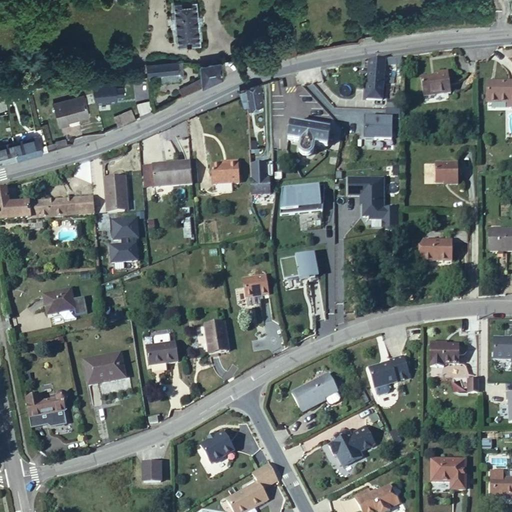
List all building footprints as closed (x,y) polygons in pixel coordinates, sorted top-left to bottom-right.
[(199,41),(194,0),(184,0),(173,1),(174,15),(175,29),(176,29),(177,43),(199,41)] [(247,66),(296,55),(295,47),(245,58),(247,66)] [(381,100),(384,73),(384,59),(370,62),(369,67),(367,100),(381,100)] [(183,76),(181,61),(146,65),(148,75),(160,74),(178,72),(178,77),(183,76)] [(222,77),(220,61),(199,64),(201,78),(179,89),(182,96),(201,86),(222,77)] [(178,77),(178,72),(160,74),(161,84),(179,81),(178,77)] [(451,93),(447,72),(437,73),(438,76),(421,78),(423,97),(451,93)] [(511,107),(511,82),(497,82),(497,86),(488,86),(488,102),(508,102),(508,107),(511,107)] [(262,104),(259,85),(239,91),(243,106),(246,105),(247,109),(262,104)] [(18,97),(16,88),(6,89),(8,98),(18,97)] [(27,96),(26,88),(16,88),(18,97),(27,96)] [(89,116),(84,96),(53,103),(59,126),(69,124),(68,121),(89,116)] [(400,101),(387,100),(387,110),(400,110),(400,101)] [(135,119),(131,110),(114,118),(118,127),(135,119)] [(400,110),(387,110),(386,110),(386,119),(383,119),(383,120),(376,120),(376,119),(365,119),(365,140),(392,140),(392,128),(400,128),(400,110)] [(327,147),(330,131),(291,124),(288,140),(301,143),(299,150),(300,152),(300,153),(301,155),(302,156),(305,157),(307,157),(309,157),(310,156),(312,154),(313,153),(313,151),(315,145),(327,147)] [(40,152),(39,147),(36,136),(13,143),(16,159),(40,152)] [(67,145),(65,139),(55,141),(55,143),(56,148),(67,145)] [(0,163),(16,159),(13,143),(0,146),(0,163)] [(192,184),(190,162),(153,165),(154,187),(192,184)] [(238,183),(237,162),(228,162),(228,165),(212,166),(213,185),(238,183)] [(458,185),(458,163),(435,164),(436,184),(445,184),(450,184),(449,185),(458,185)] [(251,165),(252,196),(270,195),(269,178),(266,178),(266,164),(251,165)] [(126,196),(125,177),(104,179),(107,213),(125,211),(124,196),(126,196)] [(383,179),(348,179),(348,196),(360,196),(363,201),(363,217),(369,217),(369,220),(383,220),(383,179)] [(324,187),(282,191),(280,216),(322,212),(324,187)] [(94,214),(93,198),(49,201),(9,206),(8,195),(0,196),(0,222),(51,217),(94,214)] [(397,210),(383,210),(383,232),(397,230),(397,210)] [(140,219),(112,221),(114,240),(123,240),(123,245),(111,246),(112,263),(139,262),(137,244),(130,244),(130,240),(141,239),(140,219)] [(511,251),(511,229),(488,230),(488,252),(511,251)] [(451,262),(452,242),(423,241),(423,261),(451,262)] [(314,255),(281,260),(284,280),(299,278),(300,282),(315,279),(314,275),(318,275),(314,255)] [(268,295),(265,276),(243,280),(246,299),(268,295)] [(47,316),(75,310),(71,290),(43,296),(47,316)] [(229,352),(225,323),(205,326),(209,355),(229,352)] [(511,360),(511,335),(510,335),(510,338),(493,337),(491,356),(509,358),(509,360),(511,360)] [(149,366),(178,362),(175,343),(166,344),(165,336),(152,338),(150,341),(151,346),(146,347),(149,366)] [(459,365),(459,345),(446,345),(441,345),(441,343),(431,343),(430,368),(444,368),(444,365),(459,365)] [(89,386),(125,378),(120,354),(84,361),(89,386)] [(409,378),(403,357),(390,361),(390,363),(369,369),(374,389),(409,378)] [(309,407),(338,392),(328,375),(292,394),(302,413),(309,409),(309,407)] [(468,397),(480,397),(479,381),(468,381),(468,397)] [(65,411),(63,404),(64,403),(65,403),(65,402),(66,402),(67,401),(67,400),(67,399),(67,398),(67,397),(67,396),(66,396),(66,395),(65,395),(65,394),(64,394),(63,393),(62,393),(61,393),(60,393),(59,394),(58,394),(58,395),(57,396),(57,397),(56,398),(56,399),(57,400),(57,401),(41,403),(40,397),(29,398),(32,416),(39,414),(40,416),(65,411)] [(368,402),(364,393),(359,395),(364,404),(368,402)] [(32,416),(29,398),(26,399),(29,418),(40,416),(39,414),(32,416)] [(360,453),(374,446),(365,428),(351,435),(349,433),(345,432),(336,436),(339,442),(337,443),(329,447),(333,456),(335,455),(342,468),(362,457),(360,453)] [(234,451),(223,432),(215,437),(209,440),(200,446),(211,464),(214,463),(216,463),(222,460),(223,457),(234,451)] [(465,490),(465,461),(432,460),(431,482),(451,483),(451,490),(465,490)] [(161,482),(160,463),(143,463),(144,483),(161,482)] [(511,496),(511,479),(503,479),(490,479),(490,497),(511,496)] [(232,511),(248,511),(268,500),(258,482),(226,500),(232,511)] [(389,509),(399,504),(390,486),(371,496),(368,490),(354,497),(361,511),(375,511),(377,511),(388,511),(390,511),(389,509)]
